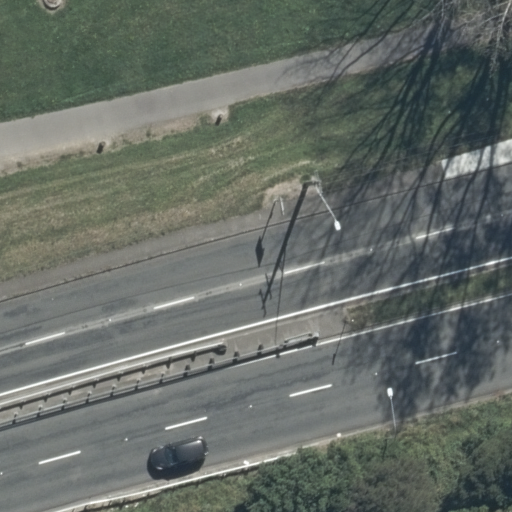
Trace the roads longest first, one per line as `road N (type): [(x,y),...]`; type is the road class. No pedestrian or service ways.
road 1 (secondary): [(511,342),(0,489)]
road 2 (secondary): [(0,364),(511,223)]
